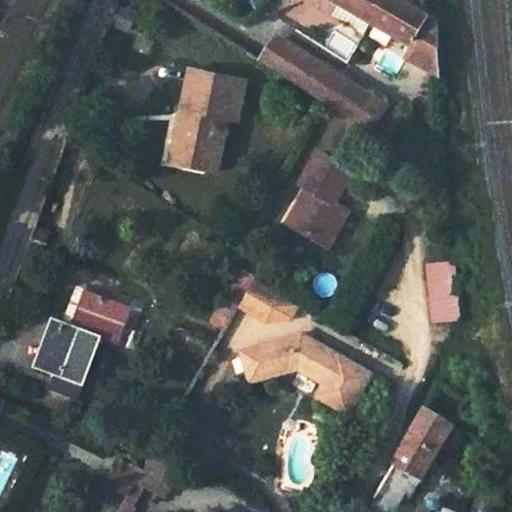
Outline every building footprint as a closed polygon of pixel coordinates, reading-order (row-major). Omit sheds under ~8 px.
[(333,0),(443,65),(441,22),(421,11),(402,0),(333,0)] [(112,29),(133,36),(139,18),(119,11),(112,29)] [(277,38),(262,65),(373,135),(389,108),(277,38)] [(193,120),(189,136),(184,135),(181,151),(194,153),(191,172),(222,179),(232,128),(242,129),(250,88),(194,78),(187,119),(193,120)] [(421,166),(436,137),(389,108),(373,135),(421,166)] [(448,145),(436,137),(421,166),(451,185),(448,145)] [(335,207),(353,176),(321,158),(303,189),(312,194),(293,227),(325,246),(326,245),(345,213),(335,207)] [(432,269),(438,320),(463,316),(459,267),(458,265),(432,269)] [(299,309),(255,285),(244,304),(240,311),(266,325),(292,322),(299,309)] [(45,396),(82,411),(108,343),(124,349),(132,327),(137,316),(94,301),(91,307),(82,333),(61,325),(47,363),(57,366),(46,393),(45,396)] [(270,396),(314,380),(339,395),(332,407),(358,422),(365,410),(379,386),(353,370),(314,347),(257,366),(267,397),(270,396)] [(37,390),(46,393),(57,366),(47,363),(37,390)] [(415,498),(471,399),(444,384),(429,411),(374,507),(382,511),(398,511),(409,494),(415,498)] [(0,490),(11,458),(0,453),(0,490)] [(152,466),(178,480),(185,467),(160,453),(152,466)] [(112,484),(136,496),(141,487),(147,476),(123,464),(112,484)] [(178,480),(152,466),(147,476),(141,487),(166,501),(178,480)]
